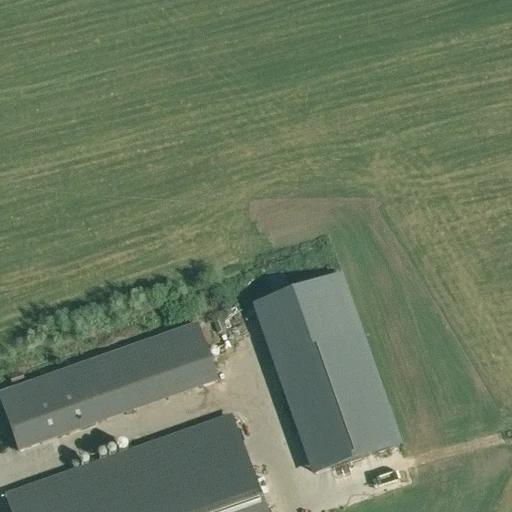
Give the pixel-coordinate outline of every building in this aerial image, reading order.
[(242,316),(231,317),(233,342),(244,340),(242,316)] [(216,333),(224,331),(220,319),(212,322),(216,333)] [(0,393),(0,401),(18,454),(216,385),(195,324),(0,393)] [(211,338),(207,327),(200,330),(203,341),(211,338)] [(354,331),(304,350),(343,463),(393,445),(354,331)] [(261,511),(234,434),(13,511),(261,511)]
